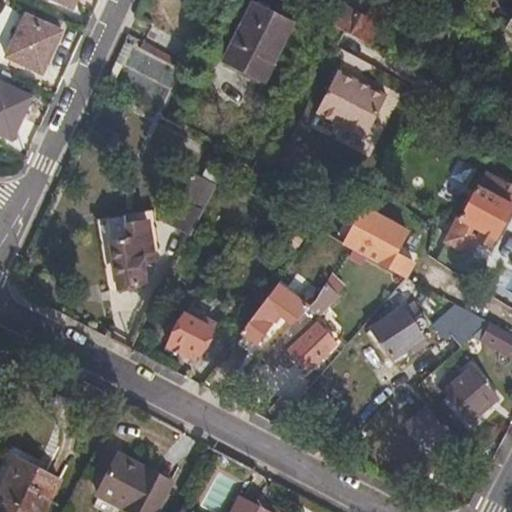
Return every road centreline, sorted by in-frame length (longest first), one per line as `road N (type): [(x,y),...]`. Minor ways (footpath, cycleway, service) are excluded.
road 1 (residential): [(0,304),(381,511)]
road 2 (residential): [(119,0),(44,161),(0,233)]
